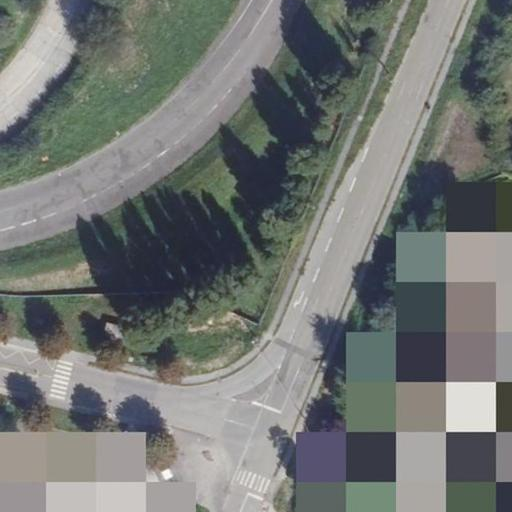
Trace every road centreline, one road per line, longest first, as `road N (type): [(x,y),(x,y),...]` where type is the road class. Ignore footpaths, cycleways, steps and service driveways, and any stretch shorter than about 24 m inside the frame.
road 1 (residential): [(447,0),(270,434)]
road 2 (residential): [(270,434),(0,368)]
